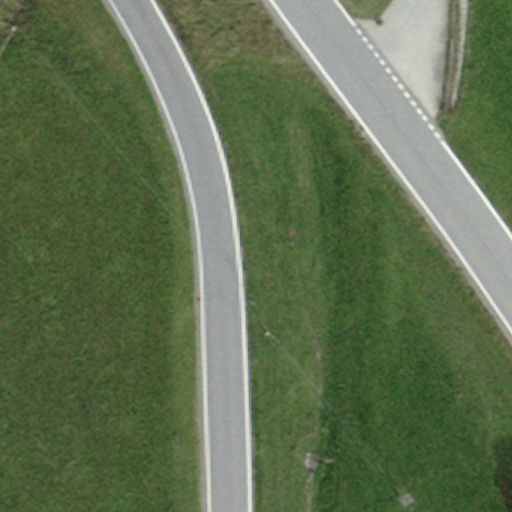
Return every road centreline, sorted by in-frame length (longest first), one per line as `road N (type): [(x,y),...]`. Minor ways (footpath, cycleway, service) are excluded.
road 1 (unclassified): [(126,0),(155,41),(208,174),(224,511)]
road 2 (tertiary): [(511,293),(306,0)]
